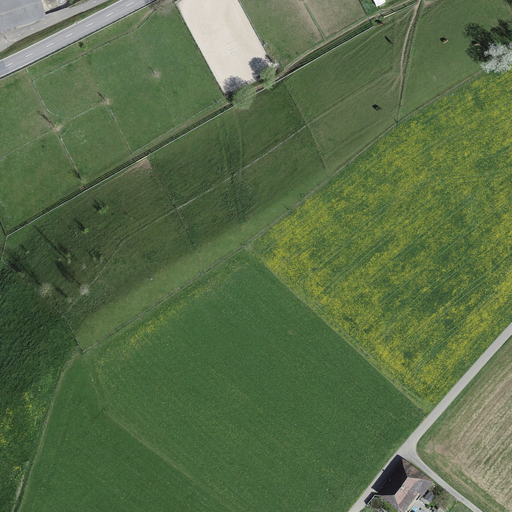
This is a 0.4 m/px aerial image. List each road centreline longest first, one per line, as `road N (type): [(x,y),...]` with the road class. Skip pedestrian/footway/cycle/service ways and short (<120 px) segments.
road 1 (residential): [(511,328),(355,511)]
road 2 (tertiary): [(136,0),(0,68)]
